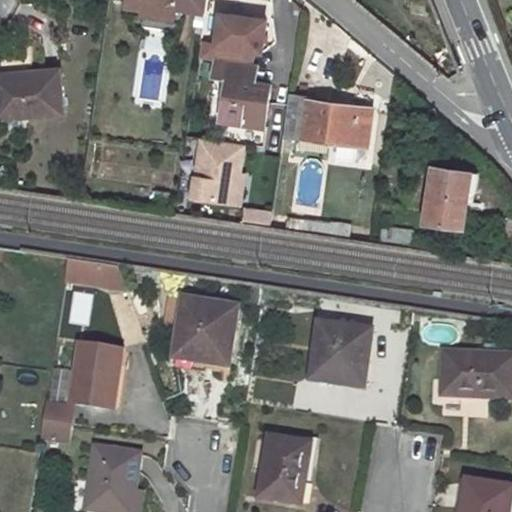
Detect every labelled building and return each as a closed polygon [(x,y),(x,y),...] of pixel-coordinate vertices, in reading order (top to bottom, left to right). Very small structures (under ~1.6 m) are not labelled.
[(172,31),(175,10),(177,0),(127,0),(126,8),(145,11),(142,26),(172,31)] [(177,0),(175,10),(205,15),(207,0),(177,0)] [(202,42),(199,59),(216,61),(246,65),(252,66),(254,52),(263,53),(269,21),(223,14),(218,45),(202,42)] [(326,57),(317,85),(331,89),(339,61),(326,57)] [(246,65),(216,61),(213,78),(229,81),(222,121),(265,127),(272,86),(253,83),(243,83),(246,65)] [(246,65),(243,83),(253,83),(256,66),(252,66),(246,65)] [(24,76),(0,78),(0,119),(63,113),(58,69),(24,74),(24,76)] [(309,113),(310,100),(293,97),(291,110),(309,113)] [(291,110),(287,135),(343,143),(363,145),(368,146),(373,109),(310,100),(309,113),(291,110)] [(244,144),(202,138),(193,197),(235,203),(239,174),(244,144)] [(363,145),(343,143),(342,153),(361,155),(363,145)] [(434,169),(426,222),(463,228),(471,174),(434,169)] [(239,174),(235,203),(240,204),(245,175),(239,174)] [(244,207),(243,219),(268,221),(269,210),(244,207)] [(287,227),(314,231),(315,221),(287,217),(287,227)] [(330,223),(329,233),(350,235),(352,224),(331,220),(330,223)] [(329,233),(330,223),(315,221),(314,231),(329,233)] [(414,230),(383,226),(381,240),(412,244),(414,230)] [(429,247),(430,239),(415,237),(415,245),(429,247)] [(71,259),(68,280),(99,285),(103,264),(71,259)] [(103,264),(99,285),(128,289),(120,266),(103,264)] [(187,301),(178,360),(203,364),(204,355),(232,359),(241,310),(187,301)] [(122,343),(140,340),(138,319),(119,321),(122,343)] [(321,327),(315,373),(349,377),(349,384),(366,386),(373,333),(321,327)] [(83,345),(74,404),(116,410),(125,352),(83,345)] [(511,356),(445,353),(443,397),(485,398),(484,395),(511,395),(511,356)] [(204,355),(203,364),(231,368),(232,359),(204,355)] [(315,373),(314,385),(348,390),(349,384),(349,377),(315,373)] [(75,408),(49,404),(46,420),(72,424),(75,408)] [(46,420),(44,436),(70,440),(72,424),(46,420)] [(272,437),(262,496),(301,504),(305,483),(308,483),(315,444),(272,437)] [(99,449),(88,510),(104,511),(133,511),(142,455),(99,449)] [(511,511),(511,488),(470,481),(465,511),(511,511)]
